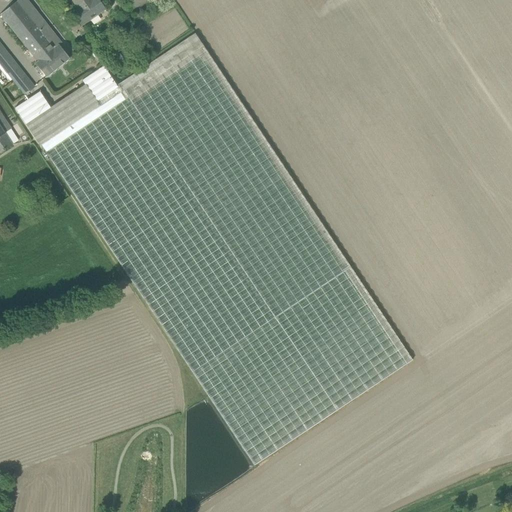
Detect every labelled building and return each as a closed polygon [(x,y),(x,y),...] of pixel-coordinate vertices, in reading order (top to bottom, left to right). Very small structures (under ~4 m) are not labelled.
[(36,63),(47,76),(47,77),(69,59),(58,45),(61,44),(26,0),(19,0),(2,14),(3,15),(39,61),(36,63)] [(63,0),(82,26),(106,9),(99,0),(63,0)] [(151,0),(120,0),(131,14),(151,0)] [(254,465),(412,360),(351,267),(195,33),(118,87),(121,92),(40,146),(190,370),(191,369),(254,465)] [(0,63),(25,95),(35,87),(0,43),(0,63)] [(26,124),(40,146),(121,92),(118,87),(104,66),(82,81),(85,85),(51,107),(40,92),(15,108),(26,124)] [(0,111),(0,152),(12,145),(5,132),(11,128),(0,111)]
